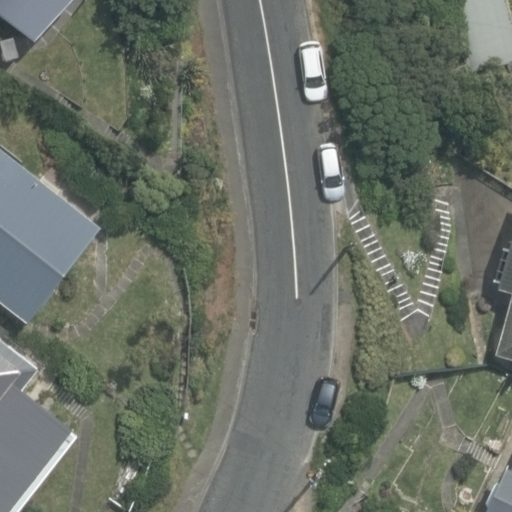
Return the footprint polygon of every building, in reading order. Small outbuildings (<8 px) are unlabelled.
[(0,0),(0,19),(28,41),(58,0),(0,0)] [(0,305),(21,322),(100,222),(0,143),(0,305)] [(511,221),(492,289),(511,295),(495,351),(511,355),(511,221)] [(0,357),(0,392),(17,370),(0,357)] [(511,511),(511,474),(505,471),(485,511),(511,511)]
